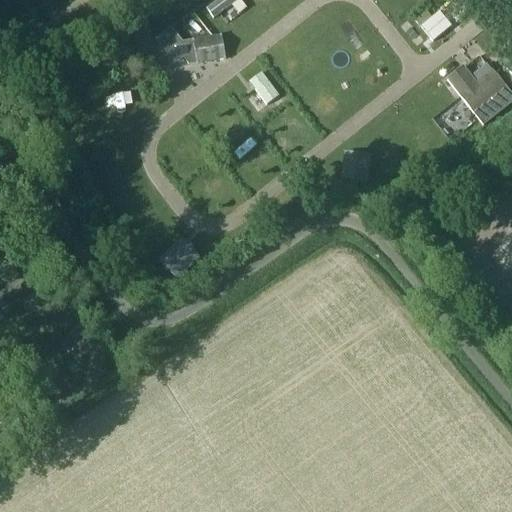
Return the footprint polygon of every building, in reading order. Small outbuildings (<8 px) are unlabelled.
[(432,19),(426,12),(414,22),(433,43),(451,27),(439,13),(432,19)] [(170,28),(158,37),(179,62),(183,58),(189,66),(225,60),(223,51),(221,36),(220,36),(182,42),(176,35),(170,28)] [(511,59),(502,68),(511,79),(511,59)] [(474,84),(461,68),(445,81),(482,128),(511,104),(511,99),(490,71),(474,84)] [(248,84),(265,106),(278,97),(260,74),(248,84)] [(373,185),(379,157),(352,151),(345,179),(373,185)] [(174,277),(211,259),(206,248),(169,266),(174,277)]
